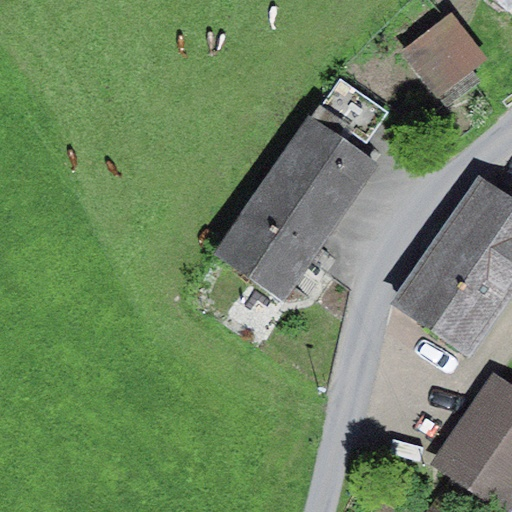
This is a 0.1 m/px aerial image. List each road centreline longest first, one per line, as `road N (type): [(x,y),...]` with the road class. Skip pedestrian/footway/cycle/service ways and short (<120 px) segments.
road 1 (residential): [(319,511),(377,295),(443,203),(511,141)]
road 2 (unknown): [(511,350),(479,371),(447,363),(377,295)]
